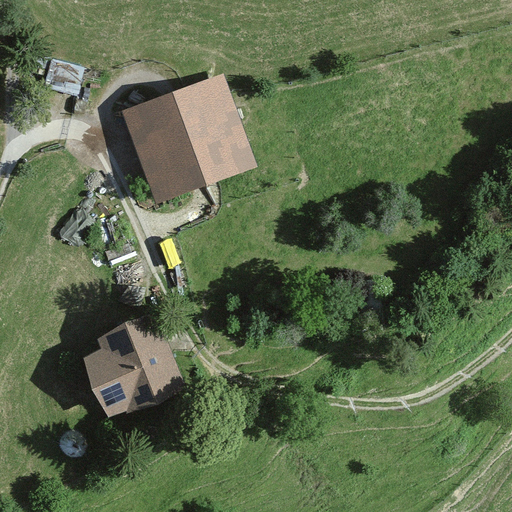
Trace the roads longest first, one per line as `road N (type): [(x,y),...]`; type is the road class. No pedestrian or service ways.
road 1 (track): [(511,336),(411,403),(308,397),(266,386),(212,358),(176,308),(100,147),(57,136),(13,152)]
road 2 (unclassified): [(0,184),(26,119),(23,76),(0,11)]
